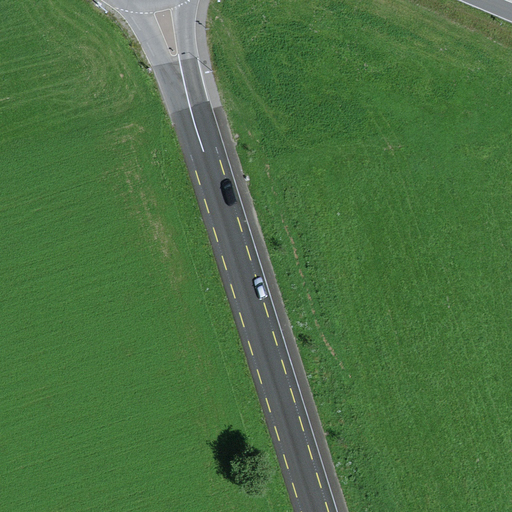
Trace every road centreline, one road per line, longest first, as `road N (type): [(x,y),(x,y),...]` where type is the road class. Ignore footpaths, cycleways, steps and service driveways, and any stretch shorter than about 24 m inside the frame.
road 1 (tertiary): [(190,107),(309,511)]
road 2 (tertiary): [(132,0),(190,107)]
